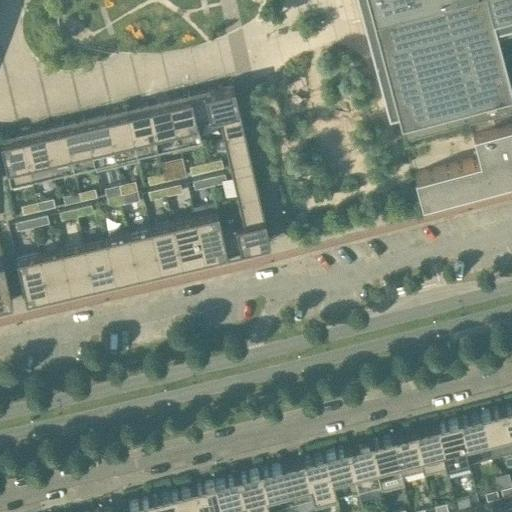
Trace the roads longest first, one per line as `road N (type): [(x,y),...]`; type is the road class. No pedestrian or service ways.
road 1 (residential): [(0,499),(511,372)]
road 2 (tertiary): [(0,436),(511,312)]
road 3 (residential): [(280,295),(261,290),(0,348)]
road 4 (tertiary): [(511,289),(248,357)]
road 5 (tertiary): [(248,357),(0,414)]
road 6 (residential): [(511,239),(280,295)]
